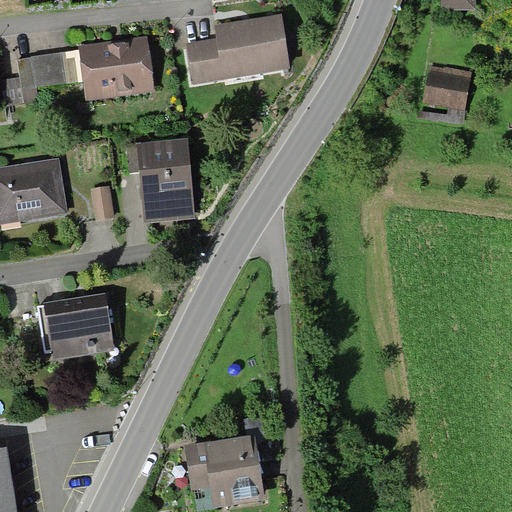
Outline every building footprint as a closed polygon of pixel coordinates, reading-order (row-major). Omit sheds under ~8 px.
[(511,0),(440,0),(441,8),(475,8),(474,0),(511,0)] [(190,48),(194,82),(287,70),(280,21),(215,30),(217,45),(190,48)] [(147,41),(80,50),(80,53),(84,82),(86,101),(154,92),(147,41)] [(84,82),(80,53),(20,61),(25,101),(36,100),(35,88),(84,82)] [(429,69),(424,104),(464,110),(469,75),(429,69)] [(195,220),(186,143),(136,148),(145,225),(195,220)] [(0,223),(68,215),(61,160),(0,168),(0,223)] [(92,190),(98,222),(116,219),(110,187),(92,190)] [(113,352),(109,312),(46,320),(51,360),(113,352)] [(264,500),(254,438),(186,450),(194,493),(210,490),(214,509),(264,500)] [(0,455),(0,511),(17,511),(9,454),(0,455)]
